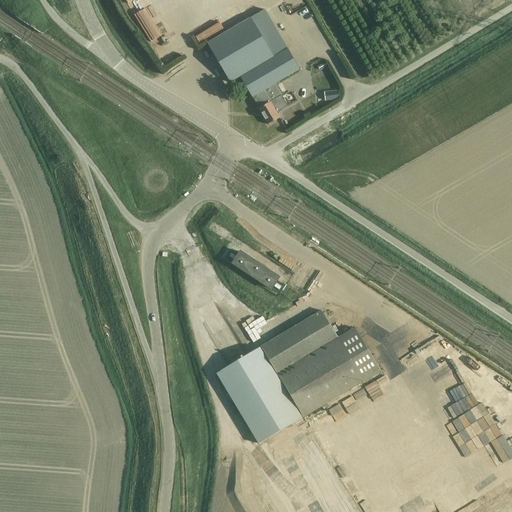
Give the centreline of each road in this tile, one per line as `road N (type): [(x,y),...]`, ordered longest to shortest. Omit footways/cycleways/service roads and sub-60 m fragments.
road 1 (unclassified): [(511,319),(263,154)]
road 2 (unclassified): [(263,154),(511,9)]
road 3 (unclassified): [(80,150),(163,391)]
road 4 (tertiary): [(235,143),(126,73),(107,52)]
road 5 (tertiary): [(163,391),(147,271),(154,236)]
road 6 (tertiary): [(154,236),(206,188),(235,143)]
road 7 (unclassified): [(80,150),(17,69),(0,59)]
road 8 (tertiary): [(164,511),(170,461),(163,391)]
